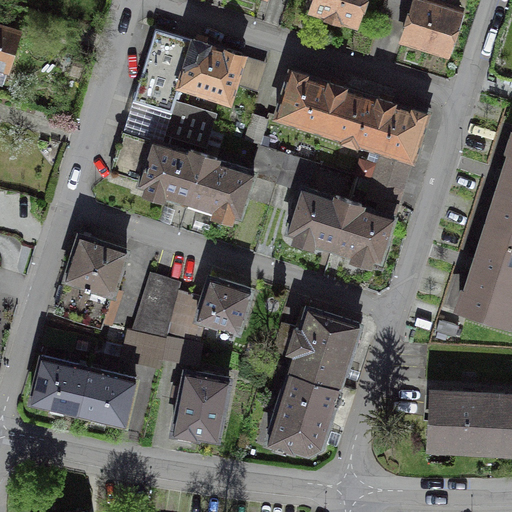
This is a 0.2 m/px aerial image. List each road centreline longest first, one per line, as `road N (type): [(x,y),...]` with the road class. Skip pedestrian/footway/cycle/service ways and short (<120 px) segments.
road 1 (residential): [(0,441),(352,500)]
road 2 (residential): [(466,107),(135,4)]
road 3 (residential): [(399,312),(67,213)]
road 4 (residential): [(135,4),(67,213)]
road 5 (residential): [(67,213),(0,421)]
road 6 (residential): [(466,107),(399,312)]
road 7 (residential): [(399,312),(352,500)]
road 8 (residential): [(352,500),(511,499)]
